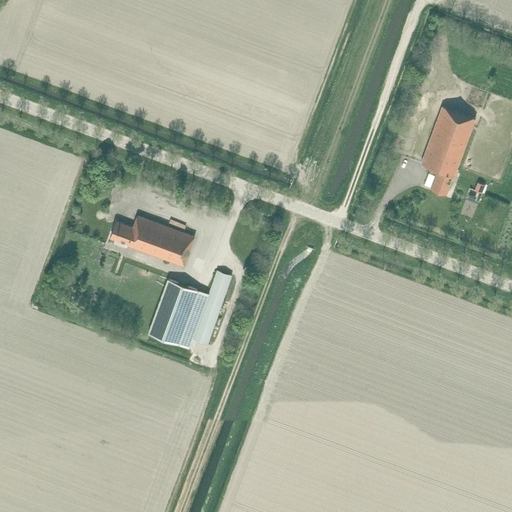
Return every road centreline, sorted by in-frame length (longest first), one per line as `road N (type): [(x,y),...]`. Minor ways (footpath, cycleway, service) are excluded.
road 1 (tertiary): [(511,287),(0,97)]
road 2 (track): [(182,511),(296,206)]
road 3 (track): [(420,0),(341,223)]
